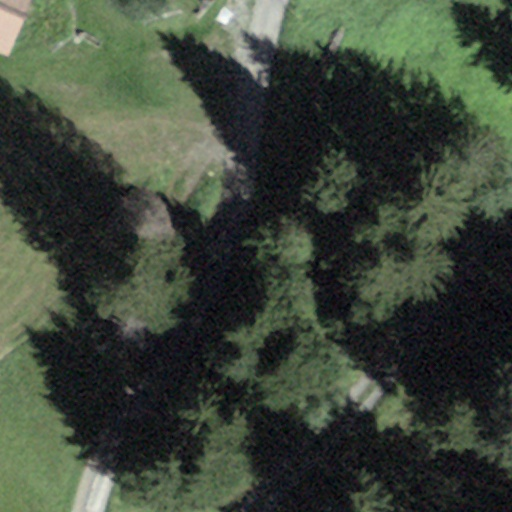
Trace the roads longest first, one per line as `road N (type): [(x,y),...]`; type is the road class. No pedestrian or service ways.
road 1 (track): [(278,0),(235,224),(101,482),(97,511)]
road 2 (track): [(257,511),(511,163)]
